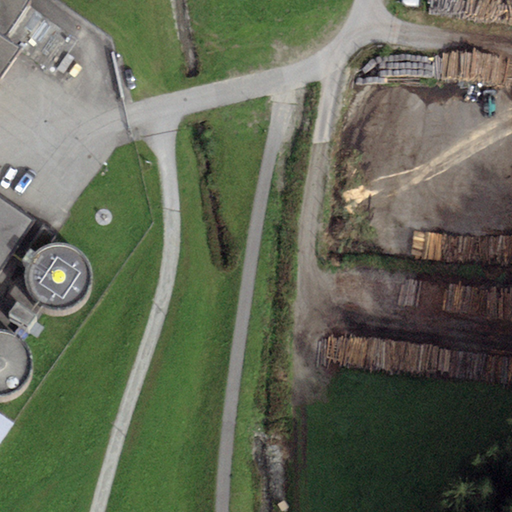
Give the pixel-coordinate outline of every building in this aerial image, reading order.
[(29,0),(0,0),(0,37),(3,39),(29,0)] [(3,39),(0,37),(0,75),(18,49),(3,39)] [(0,269),(33,221),(0,198),(0,269)] [(85,249),(76,244),(65,242),(55,244),(45,249),(38,256),(33,266),(32,277),(34,288),(40,298),(49,305),(60,309),(72,308),(83,304),(92,296),(97,287),(99,277),(98,266),(93,256),(85,249)] [(28,337),(19,332),(8,330),(0,330),(0,392),(1,393),(12,393),(22,390),(31,384),(37,375),(39,365),(39,354),(35,345),(28,337)] [(0,444),(15,423),(0,413),(0,444)]
